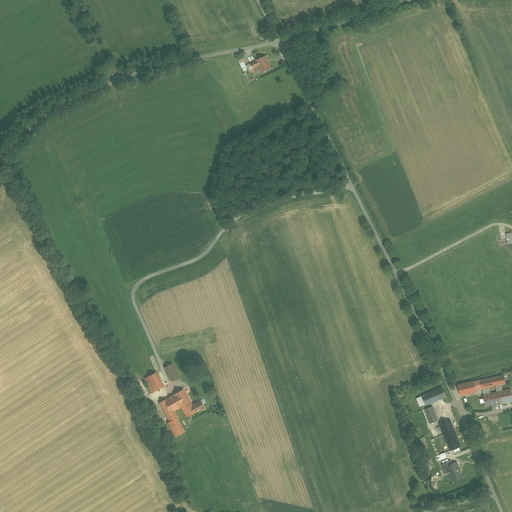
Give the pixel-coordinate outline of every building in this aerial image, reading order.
[(265,56),(255,61),(258,66),(261,73),(271,68),(265,56)] [(242,59),(238,61),(244,73),(248,71),(242,59)] [(255,61),(250,63),(252,69),(258,66),(255,61)] [(179,377),(171,363),(165,367),(173,381),(179,377)] [(156,372),(145,378),(153,392),(164,386),(156,372)] [(504,375),(480,380),(482,388),(494,386),(505,384),(504,375)] [(480,380),(474,382),(476,390),(482,388),(480,380)] [(474,382),(458,385),(460,395),(476,391),(476,390),(474,382)] [(494,386),(482,388),(484,395),(496,393),(495,390),(494,386)] [(443,387),(422,396),(426,404),(426,405),(447,396),(443,387)] [(183,389),(159,403),(170,421),(168,423),(176,437),(185,432),(173,411),(181,407),(179,405),(189,399),(183,389)] [(496,393),(484,395),(486,406),(511,400),(511,393),(511,389),(496,393)] [(422,396),(417,398),(421,406),(426,404),(422,396)] [(200,401),(193,405),(189,399),(179,405),(181,407),(187,417),(204,408),(200,401)] [(429,408),(425,409),(430,423),(434,422),(433,420),(429,408)] [(450,421),(440,425),(443,433),(453,429),(450,421)] [(453,429),(443,433),(450,450),(460,446),(453,429)] [(438,436),(431,440),(434,447),(438,456),(445,453),(445,452),(438,436)] [(434,447),(428,449),(430,454),(432,458),(438,456),(434,447)] [(456,462),(450,465),(449,461),(441,464),(443,469),(448,467),(449,471),(448,472),(448,473),(449,473),(452,481),(462,477),(456,462)]
